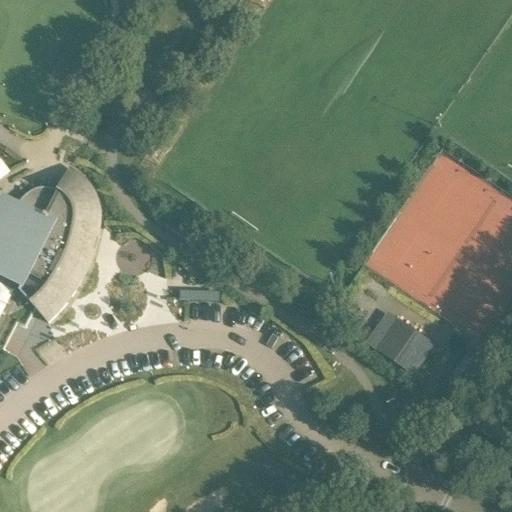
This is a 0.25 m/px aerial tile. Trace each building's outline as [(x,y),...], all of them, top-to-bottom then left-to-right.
[(66,177),(59,191),(53,189),(48,189),(42,189),(38,190),(34,191),(30,193),(25,196),(19,203),(13,209),(8,216),(3,222),(0,227),(0,277),(22,288),(20,293),(30,304),(31,305),(35,309),(48,323),(58,314),(64,307),(70,299),(76,290),(81,281),(86,271),(91,258),(84,255),(89,238),(90,232),(91,227),(92,221),(92,215),(91,210),(89,205),(87,200),(86,196),(83,192),(80,188),(78,186),(76,184),(73,182),(69,179),(66,177)] [(0,336),(11,315),(27,324),(35,309),(31,305),(30,304),(20,293),(22,288),(0,277),(0,336)] [(387,317),(369,344),(412,373),(430,347),(387,317)] [(78,320),(54,330),(61,348),(86,338),(78,320)] [(467,357),(450,381),(460,387),(468,375),(471,378),(474,379),(482,367),(480,366),(467,357)]
